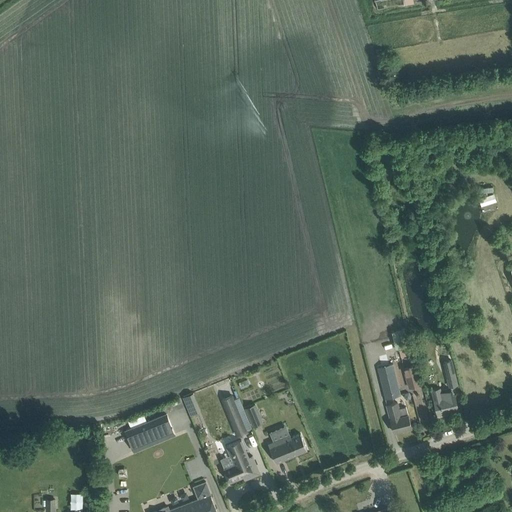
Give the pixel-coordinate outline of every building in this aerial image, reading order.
[(392,331),(396,348),(409,345),(406,328),(392,331)] [(448,356),(451,350),(440,345),(437,351),(448,356)] [(400,350),(401,357),(414,353),(413,347),(400,350)] [(449,387),(457,385),(451,360),(443,362),(449,387)] [(385,399),(401,395),(393,363),(377,367),(385,399)] [(409,387),(421,384),(416,365),(414,365),(404,368),(409,387)] [(453,395),(451,387),(440,390),(440,388),(432,390),(436,407),(434,407),(436,417),(449,414),(449,412),(458,410),(455,395),(453,395)] [(221,398),(237,435),(248,431),(247,429),(252,427),(239,398),(235,399),(232,394),(221,398)] [(195,398),(185,402),(189,411),(198,407),(195,398)] [(399,408),(398,402),(387,405),(394,432),(412,427),(406,406),(399,408)] [(253,426),(263,423),(257,410),(248,414),(253,426)] [(167,413),(147,422),(155,441),(175,433),(167,413)] [(147,422),(126,431),(134,450),(155,441),(147,422)] [(290,434),(268,443),(276,462),(307,450),(300,433),(291,437),(290,434)] [(242,440),(226,446),(234,466),(225,470),(230,482),(248,475),(249,479),(260,474),(252,456),(247,458),(241,442),(242,442),(242,440)] [(198,500),(181,506),(183,511),(216,511),(210,495),(211,495),(206,482),(193,487),(197,498),(200,497),(200,499),(198,500)] [(126,506),(117,508),(118,511),(144,511),(138,486),(122,490),(126,506)] [(56,511),(56,499),(46,499),(46,511),(56,511)]
